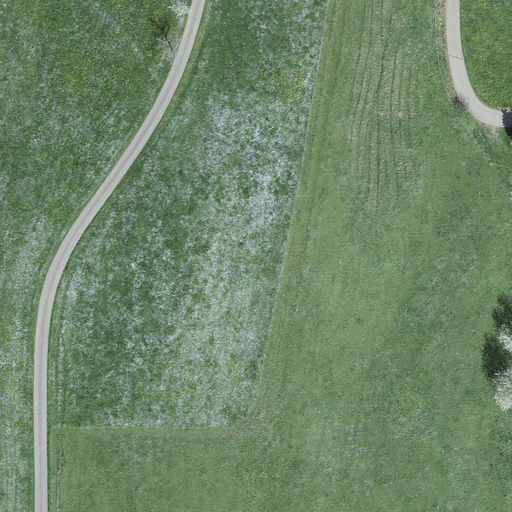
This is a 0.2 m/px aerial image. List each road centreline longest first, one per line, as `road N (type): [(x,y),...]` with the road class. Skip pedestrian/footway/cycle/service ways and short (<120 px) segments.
road 1 (unclassified): [(38,511),(45,313),(74,236),(165,91),(190,0)]
road 2 (track): [(447,0),(456,76),(477,111),(511,113)]
